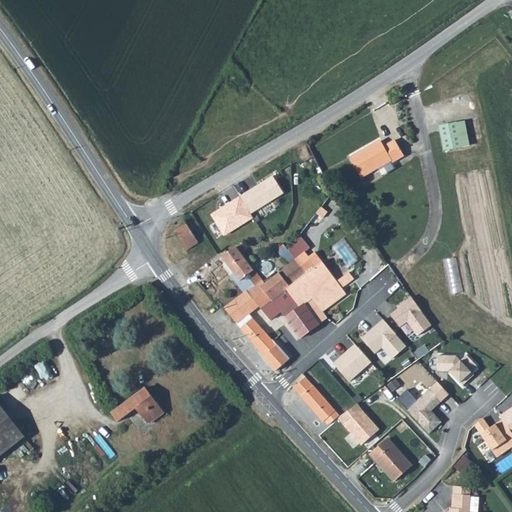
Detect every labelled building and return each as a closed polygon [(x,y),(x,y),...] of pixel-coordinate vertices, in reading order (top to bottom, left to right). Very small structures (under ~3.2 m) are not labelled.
[(466,120),(441,124),(447,151),(472,146),(466,120)] [(366,146),(350,156),(362,176),(391,160),(392,161),(403,155),(393,139),(383,145),(380,141),(368,148),(366,146)] [(240,196),(250,214),(284,193),(273,176),(240,196)] [(240,196),(211,213),(225,235),(252,218),(250,214),(240,196)] [(199,241),(186,222),(174,230),(187,249),(199,241)] [(236,281),(244,292),(246,294),(265,281),(263,278),(255,267),(254,268),(236,244),(221,255),(239,279),(236,281)] [(305,251),(296,258),(306,273),(322,261),(314,250),(308,255),(305,251)] [(445,259),(454,293),(465,290),(456,256),(445,259)] [(296,258),(280,271),(291,286),(305,275),(305,274),(306,273),(296,258)] [(306,273),(305,274),(305,275),(328,305),(346,293),(322,261),(306,273)] [(244,292),(224,307),(236,322),(258,305),(268,318),(280,310),(299,296),(319,323),(327,316),(323,310),(328,305),(305,275),(291,286),(280,271),(265,281),(246,294),(244,292)] [(299,296),(280,310),(301,336),(319,323),(299,296)] [(412,296),(398,306),(399,308),(391,314),(401,327),(408,322),(418,335),(433,325),(412,296)] [(367,331),(361,337),(375,353),(382,346),(392,358),(407,345),(383,318),(371,328),(373,330),(371,332),(367,331)] [(257,323),(246,333),(252,339),(251,340),(264,354),(262,356),(278,372),(291,360),(257,323)] [(354,343),(333,361),(349,380),(370,362),(354,343)] [(438,355),(437,371),(450,371),(463,386),(474,375),(472,372),(478,367),(467,355),(461,361),(456,356),(438,355)] [(308,377),(297,388),(327,421),(328,420),(332,423),(338,417),(341,414),(308,377)] [(145,389),(112,413),(119,423),(138,409),(149,425),(164,414),(145,389)] [(430,389),(407,410),(429,434),(442,422),(431,410),(433,408),(434,409),(442,402),(430,389)] [(382,429),(357,402),(341,414),(338,417),(363,446),(382,429)] [(0,405),(0,455),(24,437),(0,405)] [(483,418),(475,425),(497,457),(511,447),(511,431),(503,419),(495,424),(496,426),(491,429),(483,418)] [(389,437),(370,454),(394,479),(411,463),(389,437)] [(18,478),(27,470),(11,451),(2,459),(18,478)] [(464,457),(455,467),(462,473),(471,463),(464,457)] [(3,463),(0,464),(0,498),(19,485),(3,463)] [(465,489),(449,488),(448,495),(465,496),(465,489)] [(443,511),(465,511),(465,496),(448,495),(447,495),(447,506),(444,506),(443,511)]
